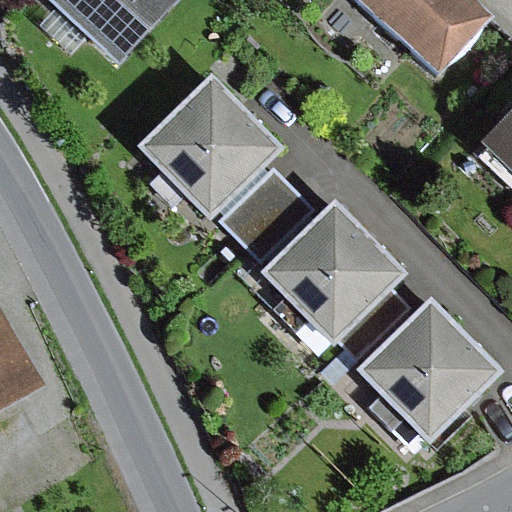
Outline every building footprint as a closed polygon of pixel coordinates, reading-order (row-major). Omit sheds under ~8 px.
[(44,0),(55,9),(40,26),(72,55),(89,37),(119,65),(178,0),(44,0)] [(495,18),(476,0),(354,0),(438,78),(495,18)] [(285,150),(210,75),(136,148),(210,224),(285,150)] [(511,110),(480,144),(511,174),(511,110)] [(274,170),(217,223),(260,266),(316,212),(274,170)] [(407,277),(335,202),(259,276),(332,349),(337,344),(357,363),(412,310),(393,291),(407,277)] [(504,373),(431,299),(355,373),(430,447),(504,373)] [(0,414),(47,388),(0,310),(0,414)]
